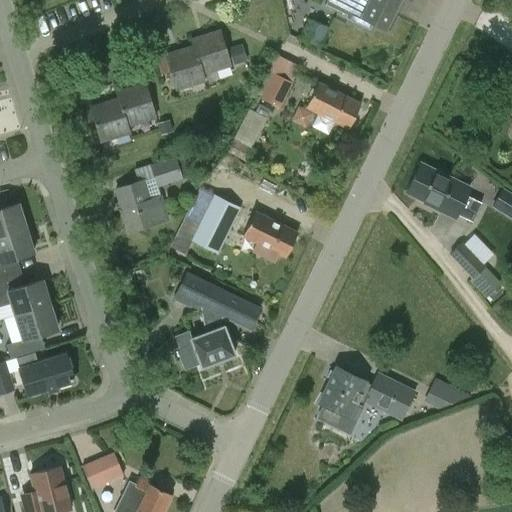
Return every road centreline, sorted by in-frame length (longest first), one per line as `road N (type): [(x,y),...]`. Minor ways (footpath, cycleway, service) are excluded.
road 1 (tertiary): [(240,443),(454,0)]
road 2 (residential): [(129,391),(48,164)]
road 3 (residential): [(156,0),(14,58)]
road 4 (residential): [(0,436),(72,418),(129,391)]
road 5 (residential): [(240,443),(129,391)]
